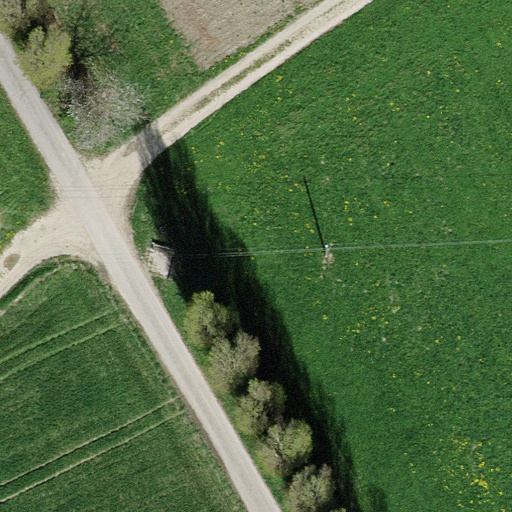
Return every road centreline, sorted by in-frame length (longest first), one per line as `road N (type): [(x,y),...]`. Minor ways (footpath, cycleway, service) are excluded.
road 1 (track): [(0,53),(263,511)]
road 2 (track): [(379,0),(82,198),(0,280)]
